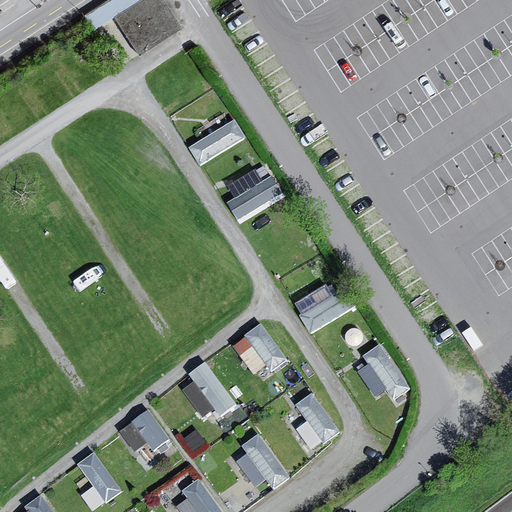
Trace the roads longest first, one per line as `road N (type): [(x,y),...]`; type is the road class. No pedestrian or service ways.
road 1 (track): [(0,164),(104,94),(146,102),(348,409),(348,447),(271,511)]
road 2 (residential): [(188,0),(437,388),(432,448),(362,511)]
road 3 (track): [(6,511),(271,299)]
road 4 (track): [(37,139),(164,332)]
road 5 (track): [(0,267),(76,384)]
